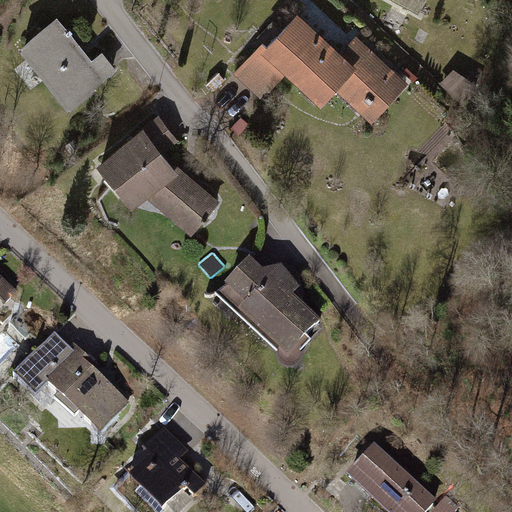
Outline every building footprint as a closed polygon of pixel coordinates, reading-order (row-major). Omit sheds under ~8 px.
[(428,0),(373,0),(421,20),(428,0)] [(334,59),(292,18),(226,87),(258,119),(287,89),(311,111),(333,88),(370,124),(403,89),(352,40),(334,59)] [(103,75),(62,22),(17,57),(57,109),(103,75)] [(452,74),(439,89),(465,112),(478,98),(452,74)] [(177,147),(159,123),(92,170),(128,214),(150,207),(185,239),(219,206),(179,172),(160,159),(177,147)] [(326,327),(244,261),(211,302),(293,367),(326,327)] [(128,410),(71,362),(43,394),(100,443),(128,410)] [(188,511),(215,484),(166,438),(122,485),(151,511),(188,511)] [(424,511),(431,505),(365,449),(332,488),(359,511),(424,511)]
